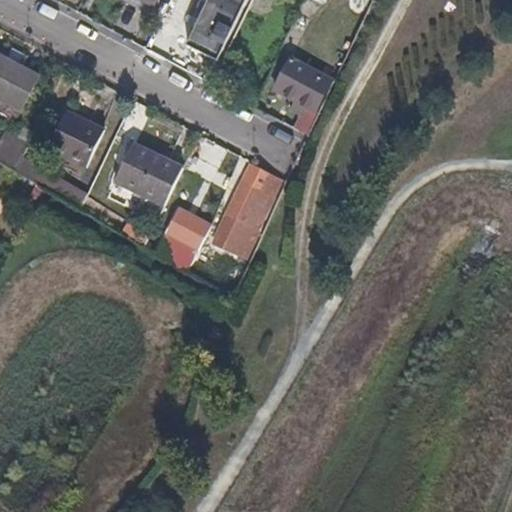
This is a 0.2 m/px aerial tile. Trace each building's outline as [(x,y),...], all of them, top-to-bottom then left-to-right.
[(156,9),(137,0),(116,0),(152,17),(156,9)] [(160,0),(137,0),(156,9),(160,0)] [(173,0),(170,6),(182,12),(188,0),(173,0)] [(207,41),(228,0),(221,0),(201,38),(207,41)] [(220,56),(248,4),(239,0),(228,0),(207,41),(204,47),(220,56)] [(17,60),(0,50),(0,93),(30,109),(47,76),(31,67),(17,60)] [(22,50),(17,60),(31,67),(37,57),(22,50)] [(302,107),(297,119),(313,128),(322,107),(313,103),(318,94),(311,91),(321,70),(294,57),(280,85),(298,93),(293,103),(302,107)] [(108,124),(70,103),(51,138),(90,159),(108,124)] [(118,128),(108,124),(90,159),(99,163),(118,128)] [(0,137),(0,155),(15,164),(21,153),(27,141),(5,128),(0,137)] [(120,174),(167,199),(186,163),(138,138),(120,174)] [(49,168),(21,153),(15,164),(42,179),(49,168)] [(88,189),(49,168),(42,179),(82,202),(88,189)] [(267,226),(289,178),(281,173),(274,188),(258,222),(267,226)] [(258,222),(274,188),(259,181),(242,214),(258,222)] [(217,219),(185,203),(173,225),(205,242),(217,219)] [(140,234),(147,239),(155,223),(147,219),(140,234)]
